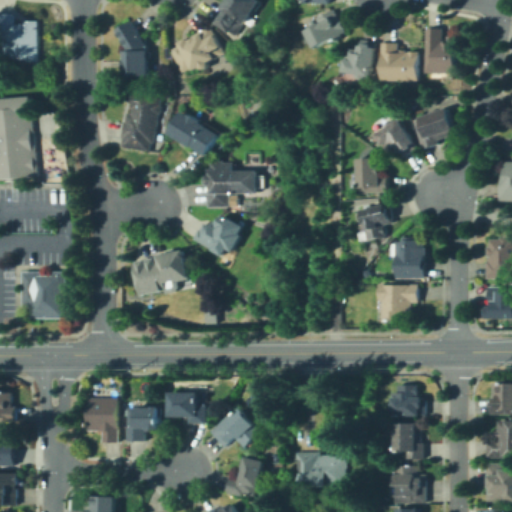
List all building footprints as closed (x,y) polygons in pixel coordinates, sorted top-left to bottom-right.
[(261,0),(263,1),(247,24),(241,20),(232,33),(217,23),(226,10),(224,8),(229,0),(261,0)] [(336,9),(342,21),(344,20),(347,28),(348,32),(344,34),(345,36),(332,43),(331,40),(317,47),(308,30),(322,23),(319,17),(336,9)] [(16,24),(21,24),(25,23),(25,21),(41,21),(41,61),(29,61),(29,59),(19,59),(17,61),(13,61),(11,59),(0,59),(0,14),(16,14),(16,24)] [(152,76),(128,77),(127,68),(128,60),(127,51),(130,51),(130,48),(119,30),(135,20),(149,44),(150,50),(153,52),(153,57),(151,58),(152,76)] [(212,64),(211,68),(208,70),(204,69),(203,67),(197,70),(196,68),(186,73),(175,52),(177,51),(176,50),(183,46),(182,43),(213,25),(228,53),(211,62),(212,64)] [(445,41),(450,41),(449,35),(460,35),(459,72),(428,72),(428,28),(445,28),(445,41)] [(379,42),(374,76),(368,75),(367,77),(364,80),(360,79),(358,75),(358,73),(346,71),(350,49),(351,49),(352,47),(362,49),(364,39),(379,42)] [(401,53),(402,53),(402,49),(408,49),(408,52),(412,51),(423,51),(422,54),(422,80),(384,80),(384,42),(400,42),(401,53)] [(134,90),(164,96),(163,105),(164,107),(163,113),(162,114),(157,143),(153,143),(152,152),(124,147),(125,138),(124,138),(127,122),(128,122),(130,113),(134,113),(135,109),(134,109),(134,103),(132,103),(132,101),(130,101),(132,93),(133,93),(134,90)] [(41,176),(0,179),(0,98),(32,96),(36,117),(41,176)] [(411,107),(409,98),(416,97),(418,106),(411,107)] [(399,117),(394,112),(399,107),(404,113),(399,117)] [(442,144),(426,149),(416,120),(422,117),(451,107),(459,133),(441,139),(442,144)] [(185,111),(191,115),(193,113),(204,120),(203,122),(208,125),(206,128),(222,138),(212,154),(196,144),(194,148),(171,133),(185,111)] [(255,120),(251,114),(255,111),(259,116),(255,120)] [(401,118),(421,147),(408,156),(400,144),(399,145),(400,147),(400,152),(397,154),(392,153),(379,134),(401,118)] [(383,156),(384,176),(391,176),(392,191),(363,193),(362,188),(360,158),(383,156)] [(246,170),(247,175),(249,175),(252,177),(252,182),(249,185),(247,185),(247,194),(232,194),(233,207),(211,207),(210,185),(208,182),(208,178),(211,175),(211,169),(213,169),(213,161),(226,161),(226,162),(237,162),(237,171),(246,170)] [(511,201),(501,201),(501,184),(503,184),(504,174),(506,174),(506,161),(511,161),(511,201)] [(387,224),(390,235),(371,239),(369,231),(366,231),(364,221),(367,221),(364,210),(393,203),(397,222),(387,224)] [(226,215),(247,226),(242,234),(245,235),(236,252),(231,249),(226,256),(195,239),(201,229),(202,230),(206,223),(212,226),(216,220),(220,223),(223,217),(225,217),(226,215)] [(511,235),(511,278),(489,278),(489,260),(490,256),(490,247),(492,247),(492,239),(502,239),(502,235),(511,235)] [(427,239),(426,246),(429,246),(428,255),(427,255),(428,278),(397,277),(397,241),(405,241),(405,236),(416,236),(416,239),(427,239)] [(187,249),(193,278),(166,283),(164,276),(148,279),(144,261),(160,257),(160,255),(187,249)] [(44,275),(57,275),(57,271),(70,271),(69,318),(33,318),(33,306),(24,306),(25,271),(44,271),(44,275)] [(421,283),(421,302),(413,302),(414,315),(406,315),(406,319),(384,319),(384,301),(381,301),(381,284),(421,283)] [(511,317),(491,317),(491,286),(510,286),(509,290),(511,290),(511,317)] [(511,414),(493,414),(494,397),(494,383),(511,383),(511,414)] [(421,384),(421,398),(429,398),(429,416),(395,416),(395,392),(400,392),(400,384),(421,384)] [(18,406),(18,421),(0,420),(0,391),(15,392),(15,406),(18,406)] [(210,405),(210,423),(191,424),(191,417),(171,417),(171,392),(202,392),(202,405),(210,405)] [(121,428),(122,442),(105,442),(105,430),(91,430),(91,397),(121,397),(121,428)] [(165,406),(165,417),(162,417),(162,429),(153,429),(149,430),(149,441),(130,441),(130,407),(155,406),(165,406)] [(249,415),(265,431),(247,448),(238,439),(228,448),(213,431),(232,413),(235,417),(244,408),(250,414),(249,415)] [(511,420),(511,456),(507,456),(507,458),(490,458),(489,440),(501,440),(501,438),(498,438),(498,431),(500,431),(500,420),(511,420)] [(427,442),(427,459),(409,459),(409,450),(398,451),(397,423),(424,423),(424,442),(427,442)] [(0,429),(18,430),(18,467),(0,466),(0,429)] [(347,456),(347,487),(297,487),(297,473),(298,460),(298,452),(323,452),(323,456),(347,456)] [(268,461),(262,487),(260,487),(258,496),(248,494),(248,496),(230,492),(234,476),(243,478),(245,469),(243,468),(246,456),(268,461)] [(511,470),(511,502),(490,502),(489,486),(489,463),(508,463),(508,470),(511,470)] [(429,474),(429,503),(398,503),(398,495),(396,495),(397,486),(397,465),(421,465),(421,474),(429,474)] [(0,473),(20,473),(20,505),(0,505),(0,473)] [(119,496),(118,511),(87,511),(87,509),(92,509),(93,495),(119,496)] [(239,511),(234,501),(213,511),(239,511)]
